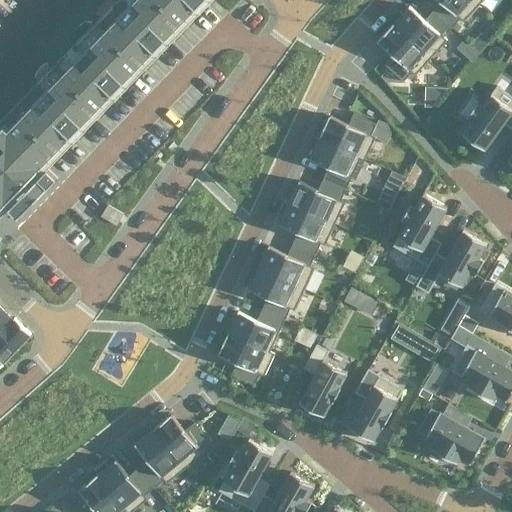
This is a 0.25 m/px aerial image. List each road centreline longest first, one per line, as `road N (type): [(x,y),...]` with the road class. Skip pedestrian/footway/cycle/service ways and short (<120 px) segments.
road 1 (residential): [(14,511),(175,381),(323,73),(383,0)]
road 2 (residential): [(66,338),(296,16)]
road 3 (residential): [(511,233),(455,173),(511,204)]
road 4 (residential): [(341,466),(465,511)]
